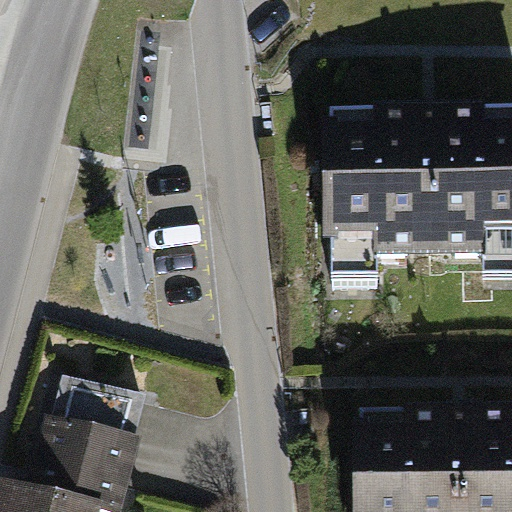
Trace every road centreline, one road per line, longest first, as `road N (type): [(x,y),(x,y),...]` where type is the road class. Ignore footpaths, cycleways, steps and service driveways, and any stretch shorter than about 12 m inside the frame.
road 1 (residential): [(269,511),(216,0)]
road 2 (tertiary): [(0,247),(63,0)]
